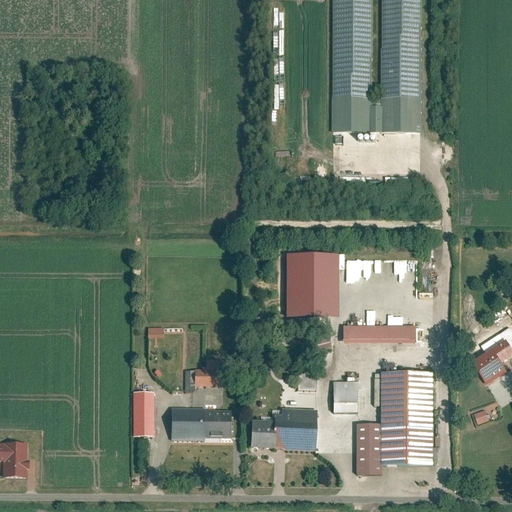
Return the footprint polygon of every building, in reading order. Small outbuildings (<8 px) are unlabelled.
[(419,15),(418,0),(401,0),(401,1),(403,0),(407,0),(408,0),(413,0),(404,4),(411,4),(414,11),(407,14),(419,15)] [(332,89),(332,135),(383,135),(383,108),(371,108),(371,72),(365,72),(365,79),(359,79),(359,85),(353,86),(353,89),(332,89)] [(402,123),(414,123),(414,103),(403,103),(402,123)] [(341,258),(284,257),(284,317),(341,318),(341,258)] [(511,325),(478,344),(486,360),(471,368),(481,386),(511,368),(511,325)] [(343,347),(417,346),(417,328),(343,328),(343,347)] [(148,330),(148,340),(164,340),(164,330),(148,330)] [(331,351),(330,338),(310,340),(312,354),(331,351)] [(208,368),(184,367),(184,383),(207,384),(208,368)] [(420,372),(372,372),(372,425),(372,466),(421,466),(420,372)] [(347,380),(323,381),(323,411),(348,410),(347,380)] [(142,396),(130,396),(128,425),(141,426),(142,396)] [(476,406),(464,411),(469,422),(481,417),(476,406)] [(200,410),(168,410),(168,444),(201,444),(201,440),(225,440),(226,415),(200,414),(200,410)] [(275,431),(254,430),(253,455),(275,456),(276,451),(316,452),(317,415),(284,415),(284,422),(275,422),(275,431)] [(372,425),(348,425),(348,474),(372,474),(372,466),(372,425)] [(24,446),(3,446),(2,477),(23,478),(24,446)]
